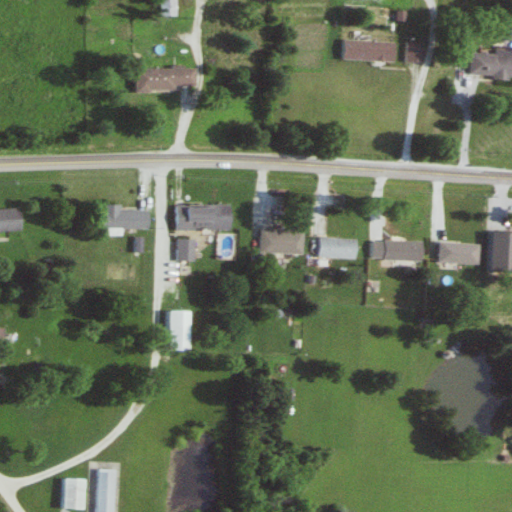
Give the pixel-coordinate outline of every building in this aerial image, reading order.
[(171,0),(153,0),(154,17),(172,17),(171,0)] [(388,62),(388,42),(338,40),(337,60),(388,62)] [(464,76),(511,79),(511,56),(465,53),(464,76)] [(128,69),(128,91),(189,90),(189,68),(128,69)] [(95,230),(141,230),(141,211),(114,211),(114,206),(95,206),(95,230)] [(169,206),(169,231),(223,231),(223,206),(169,206)] [(16,231),(15,209),(0,209),(0,233),(3,234),(3,232),(16,231)] [(254,255),(297,255),(297,230),(254,230),(254,255)] [(187,240),(171,240),(171,262),(187,262),(187,240)] [(313,240),(313,260),(350,260),(350,240),(313,240)] [(493,245),(493,267),(511,267),(511,240),(504,240),(504,245),(493,245)] [(367,241),(367,262),(415,262),(415,241),(367,241)] [(471,264),(471,244),(432,244),(432,264),(471,264)] [(183,352),(183,312),(160,312),(160,352),(183,352)] [(107,511),(108,470),(91,470),(90,511),(107,511)] [(78,509),(78,479),(56,479),(56,509),(78,509)]
